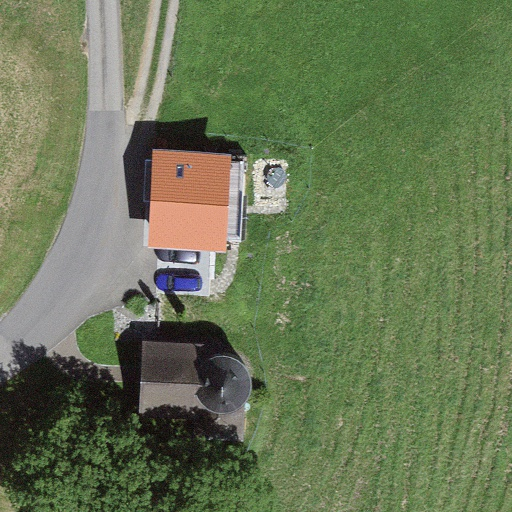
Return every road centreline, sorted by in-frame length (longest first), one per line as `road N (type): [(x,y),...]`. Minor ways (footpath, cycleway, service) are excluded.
road 1 (unclassified): [(0,353),(53,297),(97,193),(107,105),(102,0)]
road 2 (track): [(97,193),(139,128),(167,0)]
